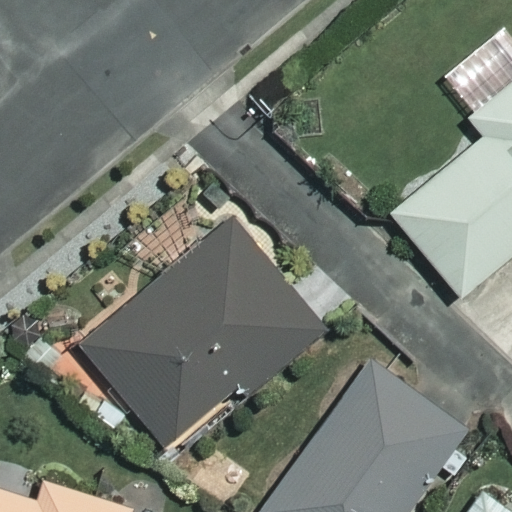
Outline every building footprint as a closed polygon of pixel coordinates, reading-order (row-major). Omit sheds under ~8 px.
[(511,95),(481,121),(496,140),(403,215),(469,296),(511,261),(511,95)] [(328,330),(242,224),(92,346),(177,452),(328,330)] [(418,511),(473,435),(377,368),(275,511),(418,511)] [(48,504),(0,489),(0,511),(141,511),(54,484),(48,504)] [(511,511),(511,508),(493,495),(480,511),(511,511)]
